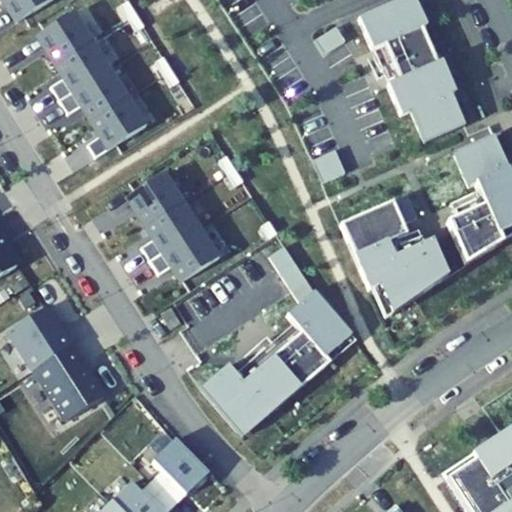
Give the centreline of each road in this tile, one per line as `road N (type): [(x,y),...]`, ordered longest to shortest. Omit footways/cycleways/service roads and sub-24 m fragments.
road 1 (residential): [(0,119),(150,359),(271,511)]
road 2 (residential): [(511,333),(383,421),(282,511)]
